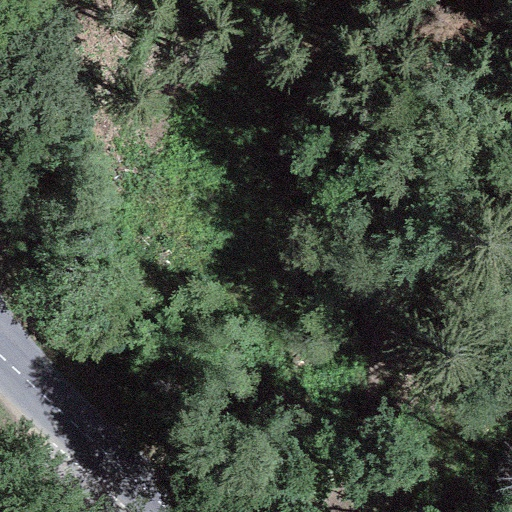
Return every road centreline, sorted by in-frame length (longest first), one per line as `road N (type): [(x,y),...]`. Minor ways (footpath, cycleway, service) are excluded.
road 1 (track): [(358,511),(401,134),(426,0)]
road 2 (tertiary): [(0,364),(165,511)]
